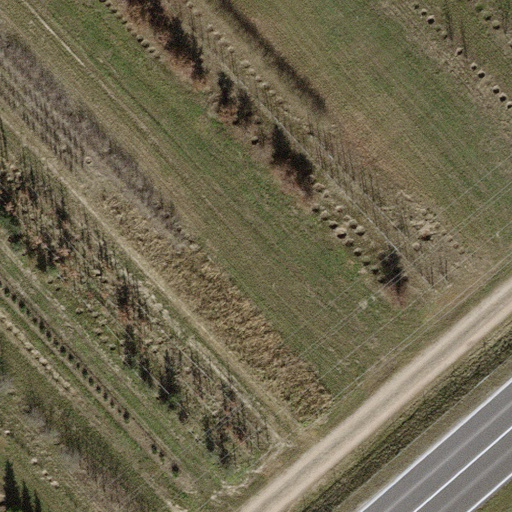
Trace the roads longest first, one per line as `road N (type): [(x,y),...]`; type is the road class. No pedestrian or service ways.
road 1 (track): [(282,511),(511,322)]
road 2 (primary): [(421,511),(511,433)]
